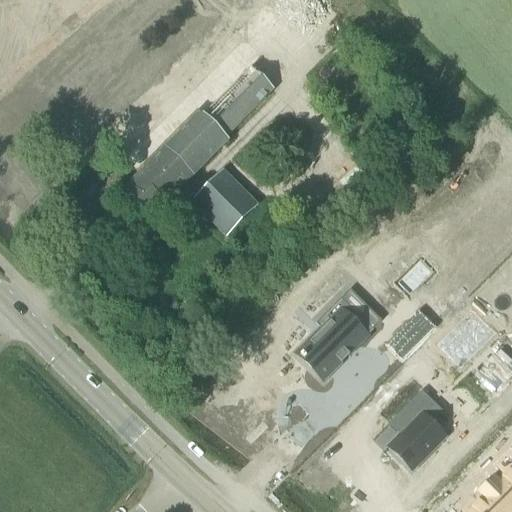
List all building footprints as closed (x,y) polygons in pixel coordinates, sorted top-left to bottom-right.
[(0,0),(0,38),(1,37),(13,48),(40,21),(19,0),(10,0),(6,5),(0,0)] [(37,66),(7,96),(44,132),(54,122),(66,133),(60,140),(77,156),(118,115),(101,99),(84,115),(72,103),(75,100),(54,79),(52,80),(37,66)] [(196,117),(122,192),(125,195),(150,219),(177,191),(227,141),(226,141),(225,140),(225,139),(271,91),(263,83),(249,68),(249,69),(206,113),(201,118),(198,115),(197,116),(196,117)] [(321,331),(296,355),(300,358),(299,359),(319,378),(320,378),(323,381),(373,332),(343,302),(317,327),(321,331)] [(418,313),(384,347),(402,364),(435,330),(418,313)] [(400,436),(387,449),(411,473),(445,439),(430,424),(442,413),(421,392),(389,425),(400,436)] [(511,511),(511,451),(494,471),(504,480),(497,488),(493,484),(479,499),(483,503),(474,511),(511,511)]
